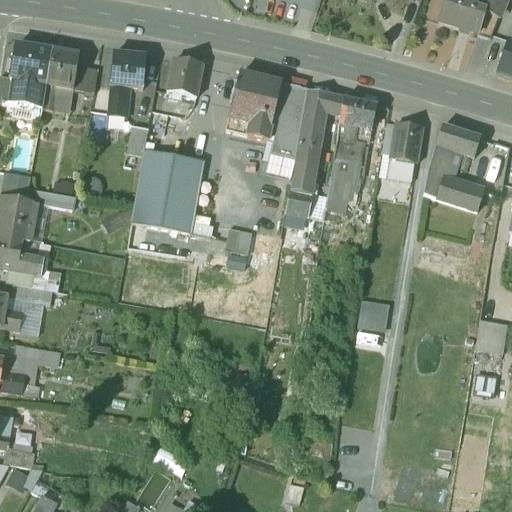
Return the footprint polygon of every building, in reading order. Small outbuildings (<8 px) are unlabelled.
[(480,3),(470,0),(444,0),(436,28),(457,34),(458,32),(476,37),(475,39),(477,39),(483,17),(476,14),(480,3)] [(505,0),(481,0),(480,3),(476,14),(483,17),(497,22),(505,0)] [(497,22),(483,17),(477,39),(489,43),(497,22)] [(511,46),(506,45),(494,79),(511,84),(511,46)] [(51,56),(15,50),(9,84),(9,85),(15,86),(14,90),(15,94),(12,97),(10,109),(41,114),(45,91),(51,56)] [(78,60),(51,56),(45,91),(41,114),(42,114),(41,116),(43,116),(43,115),(68,119),(78,60)] [(145,62),(112,59),(109,91),(109,92),(127,93),(142,94),(145,62)] [(201,71),(172,65),(165,98),(168,98),(178,100),(195,104),(201,71)] [(306,97),(238,79),(225,138),(272,149),(269,161),(295,167),(306,97)] [(9,84),(0,82),(0,108),(10,110),(10,109),(12,97),(15,94),(14,90),(15,86),(9,85),(9,84)] [(127,93),(109,92),(106,122),(125,123),(127,93)] [(328,100),(306,97),(295,167),(289,197),(308,201),(310,201),(324,119),(338,122),(341,104),(328,100)] [(375,111),(341,104),(338,122),(337,128),(357,132),(370,135),(375,111)] [(357,132),(337,128),(336,144),(329,181),(347,184),(353,185),(359,148),(354,147),(357,132)] [(421,134),(394,130),(388,165),(415,169),(421,134)] [(147,135),(130,132),(125,158),(142,161),(143,156),(147,135)] [(479,144),(440,132),(426,174),(445,180),(452,157),(473,164),(479,144)] [(202,167),(143,156),(142,161),(130,230),(189,240),(202,167)] [(445,180),(426,174),(425,180),(443,186),(445,180)] [(443,186),(425,180),(421,201),(475,218),(482,198),(443,186)] [(347,184),(329,181),(328,191),(341,194),(345,194),(347,184)] [(341,194),(328,191),(326,200),(339,202),(341,194)] [(74,202),(33,195),(31,207),(41,208),(40,210),(46,211),(71,215),(74,202)] [(289,197),(288,197),(284,218),(292,220),(304,222),(308,201),(289,197)] [(31,207),(0,201),(0,274),(33,280),(35,281),(37,273),(41,249),(49,250),(52,238),(31,234),(33,221),(44,223),(46,211),(40,210),(41,208),(31,207)] [(292,220),(284,218),(283,227),(291,228),(292,220)] [(251,239),(227,235),(223,257),(247,261),(251,239)] [(33,280),(31,291),(51,295),(57,296),(60,278),(37,273),(35,281),(33,280)] [(31,291),(12,288),(10,302),(49,310),(51,295),(31,291)] [(387,309),(359,306),(356,334),(383,338),(387,309)] [(21,318),(3,315),(0,333),(18,336),(21,318)] [(505,330),(478,326),(474,354),(501,358),(505,330)] [(38,353),(14,349),(12,364),(12,365),(26,367),(35,368),(38,353)] [(3,362),(0,361),(0,394),(22,398),(23,389),(24,381),(0,377),(3,362)] [(26,367),(12,365),(12,364),(3,362),(0,377),(24,381),(26,367)] [(35,368),(26,367),(24,381),(23,389),(32,390),(35,368)] [(251,381),(221,376),(221,377),(216,408),(236,413),(234,424),(243,425),(251,381)] [(32,390),(23,389),(22,398),(35,400),(36,391),(32,390)] [(0,454),(6,455),(7,455),(8,448),(9,443),(0,441),(0,454)] [(31,451),(8,448),(7,455),(6,455),(4,469),(30,473),(32,458),(30,458),(31,451)] [(158,450),(152,465),(182,478),(188,463),(158,450)] [(155,469),(134,504),(146,511),(151,511),(171,479),(155,469)] [(154,511),(181,511),(193,488),(172,478),(154,511)] [(59,499),(35,486),(30,497),(40,502),(54,510),(59,499)] [(302,492),(289,488),(285,505),(298,509),(302,492)] [(40,502),(34,511),(52,511),(54,510),(40,502)]
